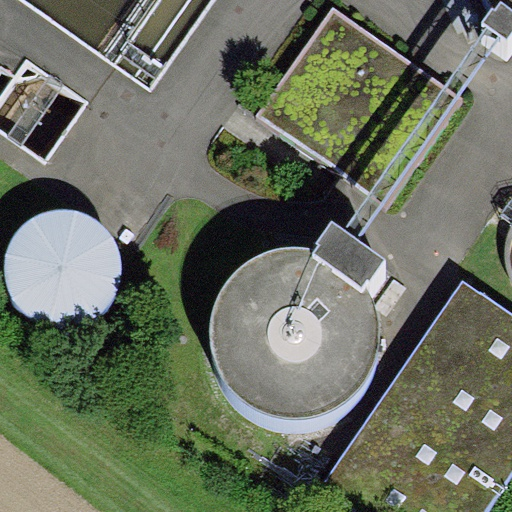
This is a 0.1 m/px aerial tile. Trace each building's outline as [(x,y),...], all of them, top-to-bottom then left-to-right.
[(511,0),(483,0),(480,16),(511,22),(511,0)] [(398,204),(463,101),(335,21),(300,77),(341,102),(317,140),(356,163),(349,174),(398,204)] [(14,324),(118,326),(119,238),(16,236),(14,324)] [(337,443),(404,283),(323,249),(311,278),(269,261),(215,393),(337,443)] [(329,495),(354,511),(500,511),(511,494),(511,318),(464,287),(329,495)]
